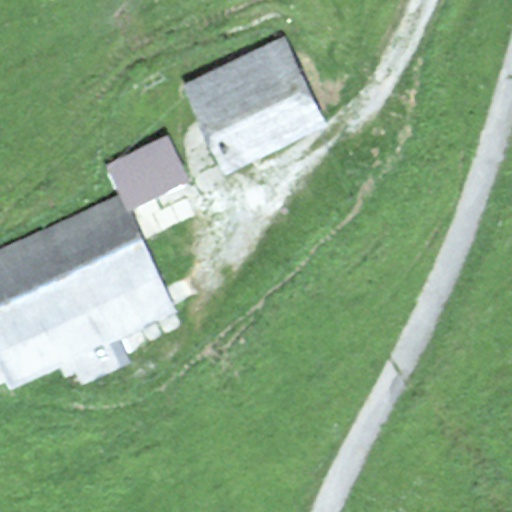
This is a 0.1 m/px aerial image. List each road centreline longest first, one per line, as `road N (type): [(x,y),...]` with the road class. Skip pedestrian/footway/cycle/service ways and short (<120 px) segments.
road 1 (track): [(327,511),(427,306),(511,81)]
road 2 (track): [(225,225),(381,80),(420,0)]
